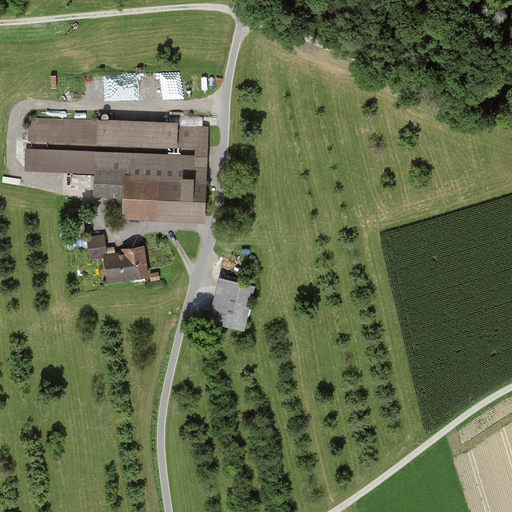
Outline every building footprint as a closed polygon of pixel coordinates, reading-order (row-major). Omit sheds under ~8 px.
[(157,71),(158,96),(185,95),(184,70),(157,71)] [(207,126),(27,117),(25,172),(95,176),(94,195),(119,196),(118,219),(203,223),(207,126)] [(101,234),(87,236),(89,257),(104,255),(101,234)] [(121,253),(104,255),(107,280),(147,276),(143,244),(120,247),(121,253)] [(252,286),(214,277),(205,321),(242,329),(252,286)]
